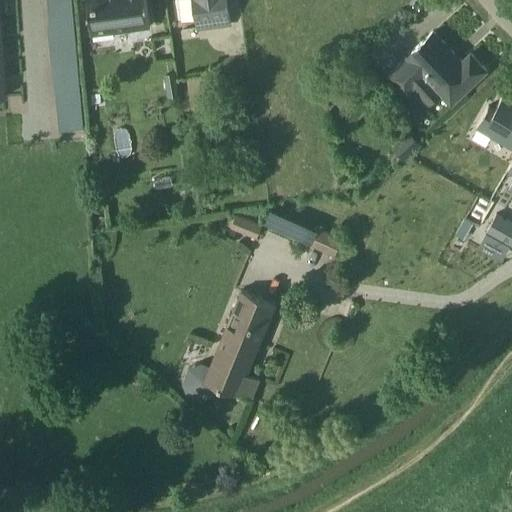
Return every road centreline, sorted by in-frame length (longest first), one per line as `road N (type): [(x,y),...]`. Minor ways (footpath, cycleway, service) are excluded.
road 1 (track): [(511,291),(493,300),(382,409),(278,469),(231,488),(135,507),(0,504)]
road 2 (track): [(328,511),(374,488),(450,428),(511,362)]
